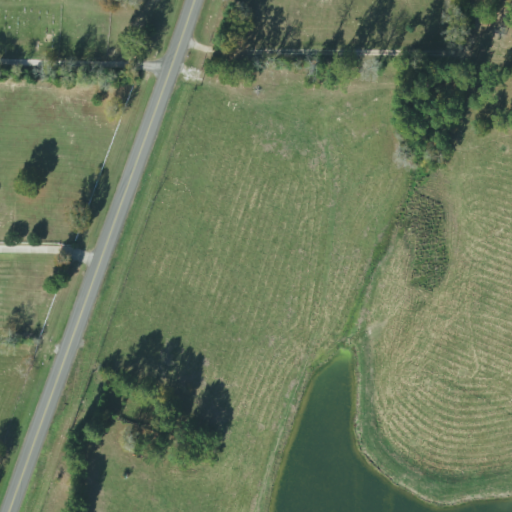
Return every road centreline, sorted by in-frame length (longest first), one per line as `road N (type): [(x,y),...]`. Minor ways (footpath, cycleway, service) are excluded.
road 1 (secondary): [(191,0),(4,511)]
road 2 (residential): [(169,64),(0,60)]
